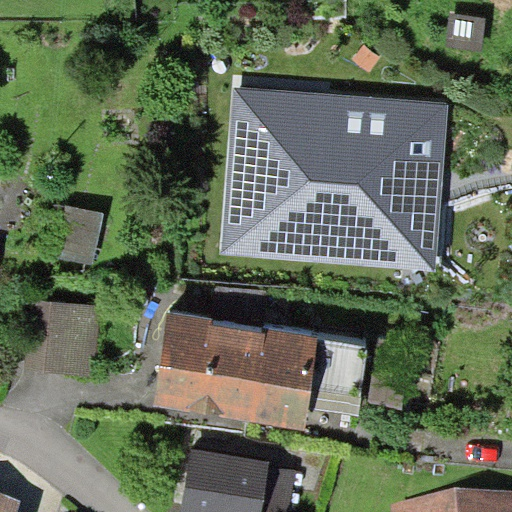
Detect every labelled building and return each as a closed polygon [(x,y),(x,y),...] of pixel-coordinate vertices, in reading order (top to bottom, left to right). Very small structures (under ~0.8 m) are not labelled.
[(443,109),(241,90),(226,246),(429,264),(443,109)] [(91,216),(52,208),(45,245),(83,252),(91,216)] [(121,283),(116,311),(138,314),(142,285),(121,283)] [(164,313),(164,318),(153,392),(244,406),(257,326),(261,302),(208,297),(205,318),(164,313)] [(91,307),(30,301),(23,366),(84,372),(91,307)] [(361,341),(257,326),(244,406),(297,413),(299,400),(352,408),(361,341)] [(396,405),(406,343),(374,338),(364,400),(396,405)] [(261,468),(262,461),(188,450),(178,506),(215,511),(282,511),(289,472),(261,468)]
